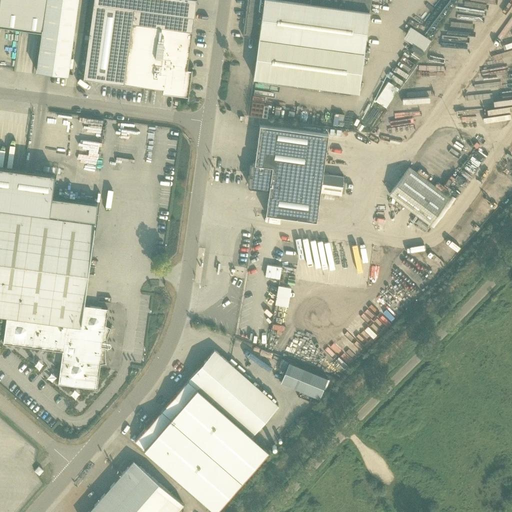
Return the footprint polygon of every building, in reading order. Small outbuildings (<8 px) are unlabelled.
[(38,62),(37,64),(36,72),(67,76),(68,74),(69,66),(77,0),(0,0),(0,26),(42,32),(38,62)] [(93,0),(83,76),(83,78),(163,89),(162,93),(187,96),(187,99),(188,99),(192,69),(191,69),(191,70),(186,69),(196,0),(93,0)] [(247,0),(242,36),(237,76),(358,92),(370,0),(247,0)] [(424,50),(431,38),(409,27),(403,39),(424,50)] [(375,100),(386,107),(399,87),(387,80),(375,100)] [(249,114),(267,117),(269,104),(265,103),(267,92),(252,90),(249,114)] [(328,134),(260,125),(254,163),(253,163),(250,166),(247,184),(250,188),(265,190),(267,188),(268,190),(269,190),(265,214),(316,221),(320,192),(341,195),(343,176),(322,174),(328,134)] [(480,143),(477,146),(484,154),(488,151),(480,143)] [(0,315),(7,316),(3,343),(62,351),(58,384),(97,389),(100,364),(105,363),(105,366),(106,366),(105,362),(105,359),(105,357),(105,354),(105,352),(105,349),(103,348),(104,343),(104,341),(106,341),(107,338),(107,335),(108,333),(109,330),(110,328),(112,325),(111,325),(110,327),(105,325),(108,309),(84,305),(95,223),(97,204),(51,197),(55,175),(0,167),(0,315)] [(429,224),(449,198),(408,167),(389,194),(429,224)] [(280,277),(281,265),(266,264),(265,276),(280,277)] [(274,303),(287,306),(291,287),(278,284),(274,303)] [(157,415),(238,486),(268,451),(252,436),(278,406),(214,350),(157,415)] [(244,355),(256,362),(258,358),(246,351),(244,355)] [(327,379),(289,363),(280,383),(319,399),(327,379)] [(238,486),(157,415),(135,441),(216,511),(238,486)] [(131,463),(122,474),(88,511),(176,511),(183,504),(136,463),(131,463)]
